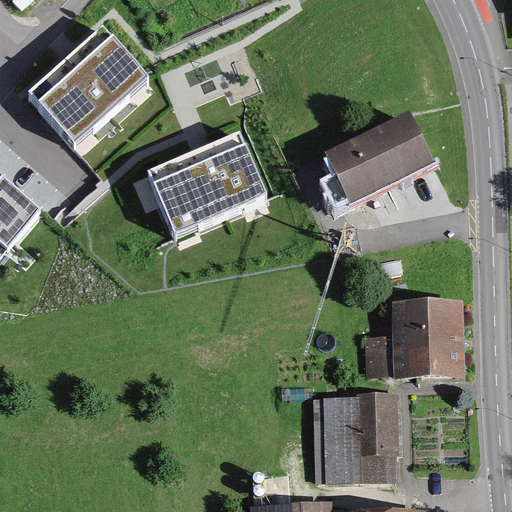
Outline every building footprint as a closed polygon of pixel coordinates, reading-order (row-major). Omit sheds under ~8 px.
[(149,85),(103,34),(29,101),(75,152),(149,85)] [(431,180),(406,128),(322,168),(347,220),(431,180)] [(268,204),(240,140),(148,180),(175,243),(268,204)] [(452,391),(452,316),(372,316),(373,391),(452,391)] [(395,491),(394,410),(296,412),(298,493),(395,491)]
